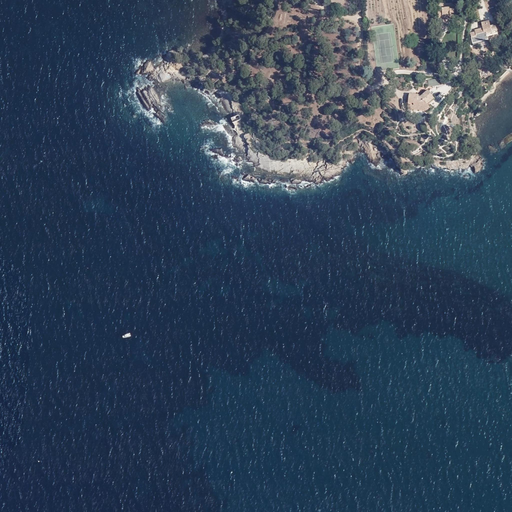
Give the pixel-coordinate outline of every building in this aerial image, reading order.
[(451,16),(451,17),(455,17),(455,15),(459,15),(458,9),(450,9),(450,8),(438,8),(438,19),(445,19),(446,17),(451,16)] [(494,19),(488,21),(481,23),(482,28),(482,29),(478,30),(478,29),(469,31),(472,43),(488,39),(487,37),(487,35),(497,33),(494,19)] [(436,69),(444,71),(443,63),(434,61),(436,69)] [(405,89),(404,78),(397,79),(398,89),(405,89)] [(428,91),(421,96),(420,97),(418,97),(417,96),(417,95),(409,94),(407,108),(426,110),(430,107),(426,103),(433,98),(428,91)] [(421,154),(422,150),(418,143),(407,149),(410,155),(414,157),(421,154)]
